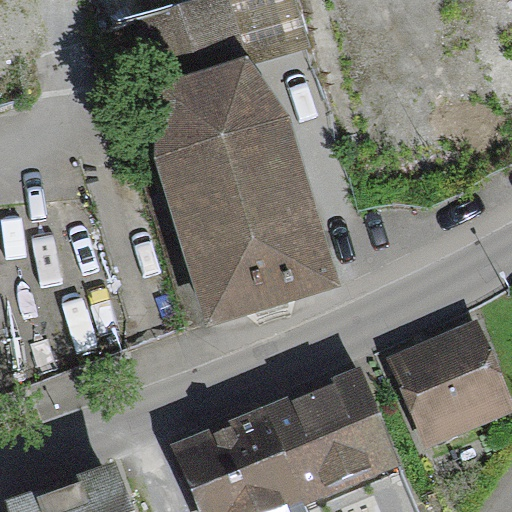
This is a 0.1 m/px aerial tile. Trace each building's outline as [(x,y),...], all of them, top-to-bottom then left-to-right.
[(243,0),(133,27),(157,102),(248,76),(247,71),(314,52),(297,0),(243,0)] [(153,175),(209,345),(342,303),(290,135),(248,76),(157,102),(153,175)] [(387,366),(426,458),(511,421),(511,404),(479,327),(387,366)] [(418,511),(362,379),(266,420),(302,511),(418,511)] [(302,511),(266,420),(171,457),(192,511),(302,511)] [(127,511),(117,482),(26,511),(127,511)]
